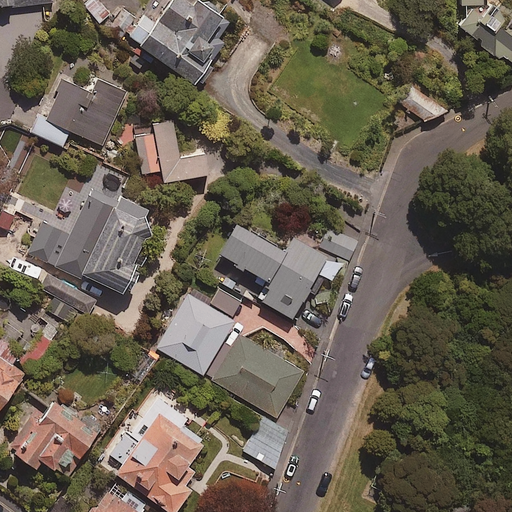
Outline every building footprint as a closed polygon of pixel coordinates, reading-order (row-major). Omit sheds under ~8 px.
[(0,0),(0,9),(52,4),(51,0),(0,0)] [(109,15),(97,0),(88,0),(82,6),(98,25),(109,15)] [(191,9),(178,0),(174,0),(156,26),(143,17),(125,42),(192,89),(223,45),(212,37),(221,25),(194,5),(191,9)] [(135,20),(123,10),(105,31),(117,41),(135,20)] [(470,12),(458,28),(511,69),(511,34),(484,13),(479,19),(470,12)] [(91,96),(62,83),(46,120),(38,117),(31,134),(62,147),(68,133),(101,147),(125,93),(98,81),(91,96)] [(177,154),(171,118),(137,124),(139,132),(122,134),(124,146),(132,144),(136,171),(159,167),(161,180),(207,172),(203,149),(177,154)] [(132,269),(148,237),(143,222),(148,213),(118,198),(116,203),(91,190),(85,201),(72,195),(65,209),(53,203),(28,253),(122,300),(136,271),(132,269)] [(282,255),(236,228),(218,258),(267,287),(258,302),(291,322),(318,277),(331,284),(341,268),(292,239),(282,255)] [(356,243),(327,229),(318,248),(347,262),(356,243)] [(96,303),(46,276),(38,290),(54,298),(46,311),(70,324),(77,311),(88,317),(96,303)] [(240,303),(218,290),(210,305),(232,317),(240,303)] [(233,323),(186,296),(154,350),(202,378),(233,323)] [(302,374),(237,335),(210,380),(276,419),(302,374)] [(15,359),(0,348),(0,410),(25,377),(10,366),(15,359)] [(97,438),(52,405),(38,425),(29,419),(4,452),(33,474),(39,466),(53,477),(59,469),(64,473),(74,459),(78,462),(97,438)] [(176,485),(203,447),(158,417),(115,479),(163,511),(177,511),(190,494),(176,485)] [(289,431),(258,418),(243,455),(274,467),(289,431)] [(142,511),(147,506),(126,491),(117,504),(106,496),(95,511),(142,511)]
